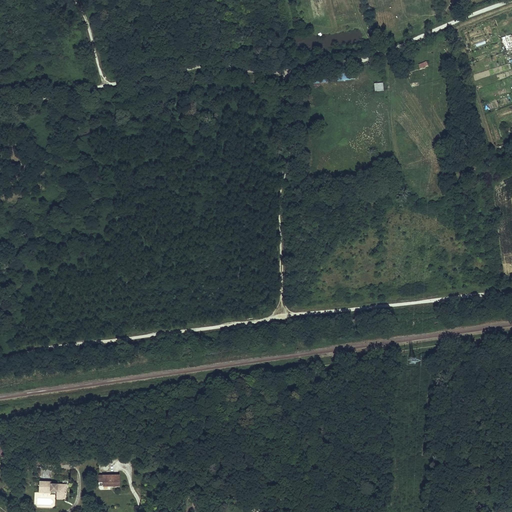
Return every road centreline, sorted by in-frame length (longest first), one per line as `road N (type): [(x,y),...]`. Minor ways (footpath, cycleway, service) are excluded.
road 1 (track): [(0,110),(181,68),(356,60),(511,0)]
road 2 (track): [(511,333),(317,369),(9,400)]
road 3 (track): [(283,318),(0,359)]
road 4 (track): [(283,318),(511,290)]
road 5 (track): [(511,7),(458,31),(492,145),(511,144)]
